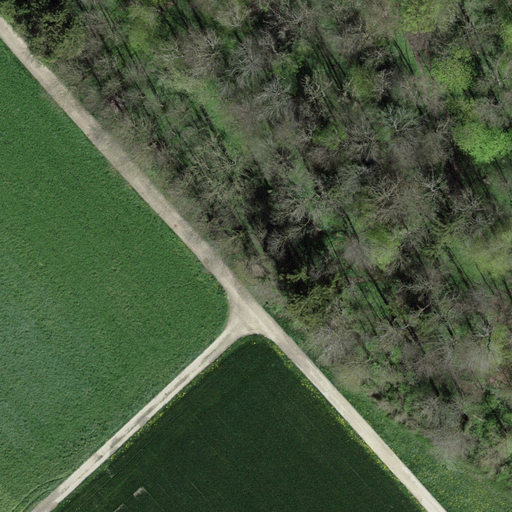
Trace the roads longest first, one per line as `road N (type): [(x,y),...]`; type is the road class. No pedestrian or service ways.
road 1 (track): [(0,21),(436,511)]
road 2 (track): [(40,511),(255,311)]
